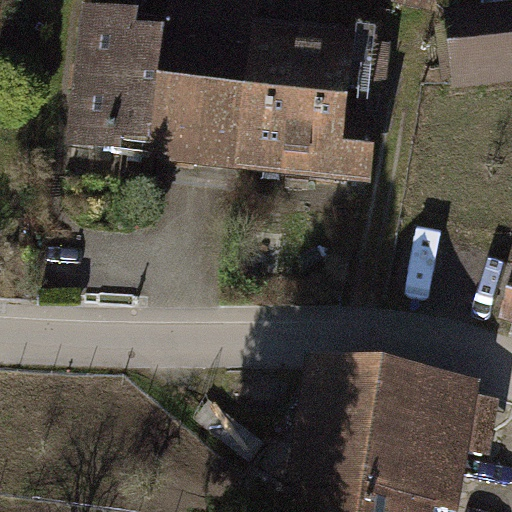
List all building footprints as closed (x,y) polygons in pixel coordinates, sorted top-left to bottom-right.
[(142,13),(82,7),(68,150),(122,156),(123,144),(153,147),(151,166),(371,188),(378,122),(349,119),(352,89),(388,92),(393,46),(354,42),(355,35),(253,25),(255,0),(170,0),(168,23),(141,20),(142,13)] [(356,0),(439,20),(441,12),(467,18),(471,0),(356,0)] [(511,14),(444,22),(452,85),(453,96),(511,88),(511,14)] [(511,281),(500,324),(511,327),(511,281)] [(480,390),(308,363),(288,491),(302,493),(298,511),(460,511),(469,458),(493,462),(503,402),(479,398),(480,390)]
